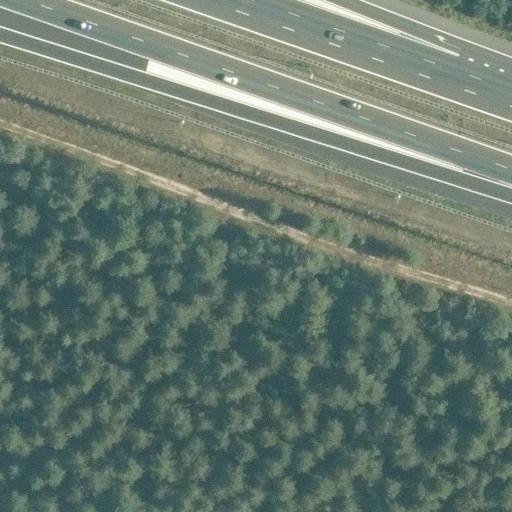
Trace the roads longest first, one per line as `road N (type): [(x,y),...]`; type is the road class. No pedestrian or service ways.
road 1 (track): [(511,305),(0,117)]
road 2 (motorway): [(94,23),(511,169)]
road 3 (motorway): [(483,88),(232,0)]
road 4 (motorway): [(483,88),(387,18),(339,0)]
